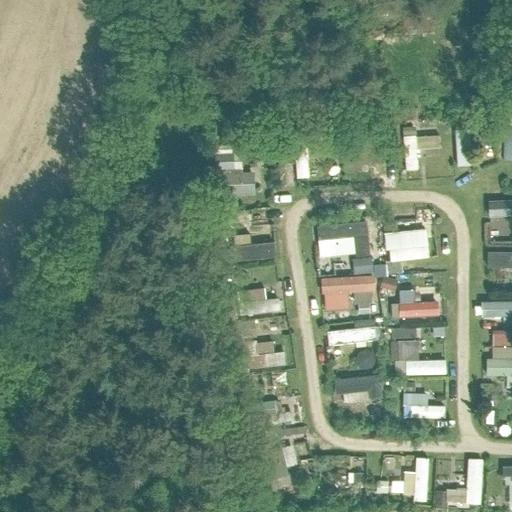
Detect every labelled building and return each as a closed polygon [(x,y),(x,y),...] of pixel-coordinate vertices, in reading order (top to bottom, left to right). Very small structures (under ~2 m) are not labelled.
[(257,159),(272,159),(272,152),(272,133),(257,133),(257,159)] [(213,157),(214,175),(240,174),(239,153),(230,154),(229,144),(217,145),(217,135),(206,136),(208,157),(213,157)] [(301,143),(300,176),(311,177),(312,143),(301,143)] [(273,166),(285,165),(284,151),(272,152),(273,166)] [(215,198),(253,196),(252,173),(240,174),(214,175),(215,198)] [(225,229),(231,220),(223,215),(218,224),(225,229)] [(385,234),(395,236),(398,226),(388,223),(385,234)] [(432,244),(394,247),(395,260),(433,257),(432,244)] [(352,274),(371,273),(370,258),(351,260),(352,274)] [(248,279),(240,270),(233,278),(240,286),(248,279)] [(326,277),(327,292),(377,290),(377,274),(326,277)] [(395,280),(381,277),(378,289),(392,292),(395,280)] [(238,303),(264,300),(263,289),(237,292),(238,303)] [(399,315),(443,313),(443,300),(398,302),(399,315)] [(357,305),(357,315),(368,314),(368,304),(357,305)] [(511,305),(495,305),(495,321),(511,320),(511,305)] [(240,336),(264,335),(263,321),(239,323),(240,336)] [(331,342),(380,343),(381,327),(331,327),(331,342)] [(243,355),(242,341),(234,342),(235,356),(243,355)] [(412,359),(432,358),(431,342),(411,343),(412,359)] [(403,375),(403,361),(396,361),(393,361),(393,375),(403,375)] [(247,374),(237,375),(239,386),(248,385),(247,374)] [(413,383),(402,383),(402,393),(413,393),(413,383)] [(401,406),(426,406),(426,394),(401,394),(401,406)] [(277,415),(276,401),(250,404),(252,418),(277,415)] [(381,420),(381,410),(369,411),(370,421),(381,420)] [(264,482),(266,482),(280,478),(286,477),(284,468),(294,465),(289,446),(279,449),(277,440),(272,442),(262,444),(255,446),(264,482)] [(473,458),(472,502),(487,502),(487,458),(473,458)] [(460,492),(471,492),(472,472),(460,472),(460,492)] [(361,487),(361,473),(351,473),(351,487),(361,487)] [(386,482),(375,481),(374,493),(385,494),(386,482)] [(446,509),(446,503),(444,503),(444,492),(432,491),(431,508),(446,509)]
